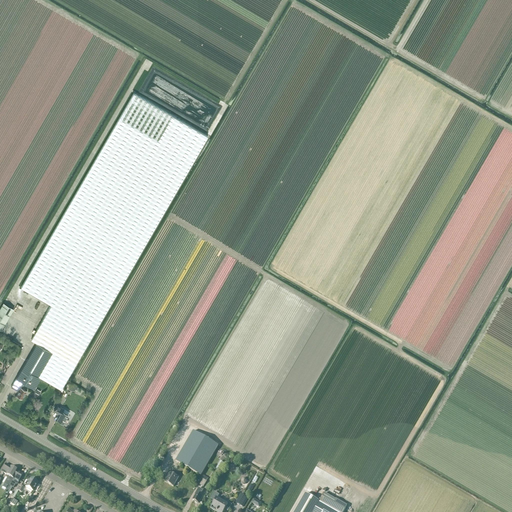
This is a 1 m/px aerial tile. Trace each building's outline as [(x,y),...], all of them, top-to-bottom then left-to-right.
[(54,351),(40,377),(61,389),(206,138),(133,95),(21,287),(51,305),(32,339),(37,342),(54,351)] [(0,330),(1,331),(14,309),(3,303),(0,308),(0,330)] [(37,342),(11,387),(19,392),(17,396),(21,398),(27,391),(21,388),(24,382),(34,388),(40,377),(54,351),(37,342)] [(9,382),(16,371),(15,371),(20,363),(16,360),(5,379),(9,382)] [(69,414),(62,411),(63,409),(58,406),(54,411),(60,414),(57,419),(63,423),(64,422),(66,424),(67,423),(68,422),(68,420),(66,419),(69,414)] [(193,431),(176,462),(201,477),(219,446),(193,431)] [(221,458),(221,460),(222,460),(223,460),(224,460),(225,460),(226,459),(227,458),(228,457),(228,456),(228,455),(228,454),(228,453),(227,452),(227,451),(226,451),(225,450),(224,449),(223,449),(222,449),(221,449),(220,450),(219,450),(218,451),(218,452),(217,452),(217,453),(217,454),(217,455),(217,456),(217,457),(218,458),(218,459),(220,457),(221,458)] [(2,470),(1,472),(6,475),(8,476),(4,484),(2,487),(6,489),(8,486),(8,487),(9,486),(10,484),(11,482),(13,479),(14,479),(18,472),(18,471),(15,469),(11,467),(11,468),(6,465),(2,470)] [(10,484),(9,486),(12,488),(13,488),(15,485),(17,486),(19,482),(18,482),(23,474),(18,472),(14,479),(13,479),(11,482),(10,484)] [(179,478),(170,472),(165,482),(174,487),(179,478)] [(206,482),(208,480),(208,478),(204,475),(202,479),(203,480),(200,485),(204,488),(207,482),(206,482)] [(35,480),(34,480),(31,479),(27,485),(26,484),(24,488),(21,486),(18,491),(25,495),(27,492),(31,494),(32,492),(38,483),(37,482),(37,481),(35,480)] [(192,500),(199,503),(205,493),(198,489),(192,500)] [(215,493),(211,499),(215,502),(211,508),(218,511),(224,511),(225,510),(227,507),(230,509),(232,505),(226,502),(225,503),(217,498),(219,495),(215,493)] [(343,511),(347,506),(336,499),(336,500),(325,493),(320,502),(305,494),(295,511),(343,511)] [(241,495),(236,503),(243,507),(248,499),(241,495)] [(254,499),(252,503),(259,507),(262,503),(254,499)] [(13,500),(9,507),(13,510),(14,508),(15,506),(17,503),(17,502),(16,501),(13,500)]
